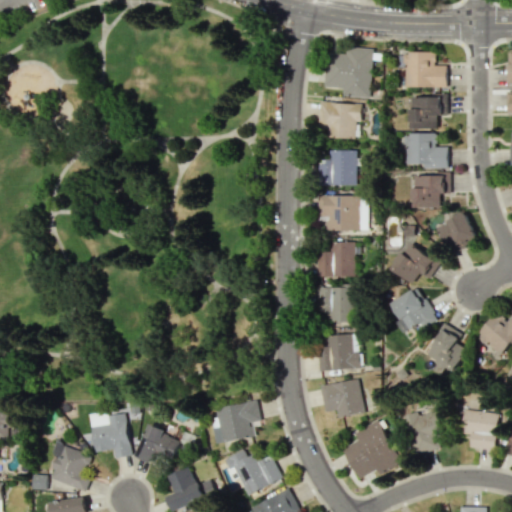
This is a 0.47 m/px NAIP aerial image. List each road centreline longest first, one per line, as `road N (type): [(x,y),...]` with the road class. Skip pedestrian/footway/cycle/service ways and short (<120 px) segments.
road 1 (residential): [(309,9),(289,101),(289,363),(309,447),(350,511)]
road 2 (residential): [(480,0),(484,176),(511,251)]
road 3 (tertiary): [(511,21),(363,18),(275,0)]
road 4 (residential): [(363,511),(450,477),(511,482)]
